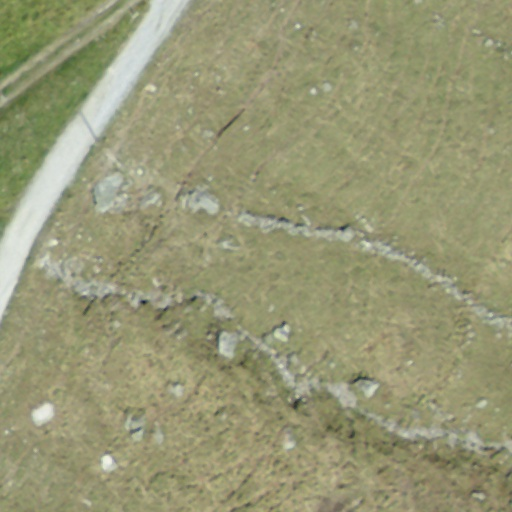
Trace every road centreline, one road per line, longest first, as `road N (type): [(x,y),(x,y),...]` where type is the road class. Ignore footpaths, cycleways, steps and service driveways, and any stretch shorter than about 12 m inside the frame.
road 1 (track): [(0,276),(13,241),(172,0)]
road 2 (track): [(125,0),(0,95)]
